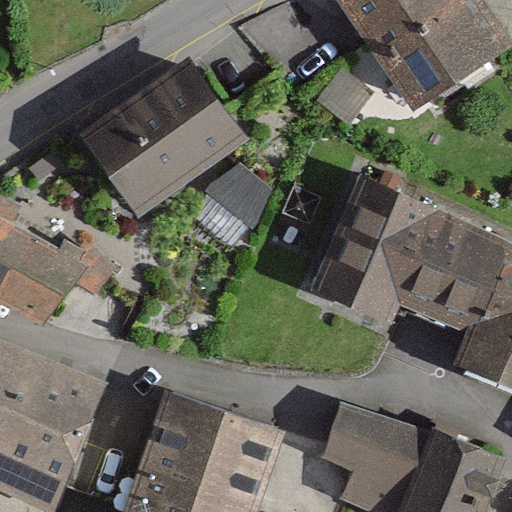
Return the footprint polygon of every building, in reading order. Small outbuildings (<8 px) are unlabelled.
[(489,37),(463,0),(306,0),(384,110),(489,37)] [(172,58),(55,137),(107,214),(224,135),(172,58)] [(416,203),(333,170),(282,296),(361,328),(370,305),(437,332),(424,363),(511,398),(511,266),(408,225),(416,203)] [(59,265),(0,228),(0,316),(20,328),(59,265)] [(104,391),(0,347),(0,480),(57,504),(104,391)] [(232,511),(265,424),(162,387),(116,511),(232,511)] [(455,511),(477,462),(330,399),(306,456),(335,468),(323,497),(357,511),(455,511)]
